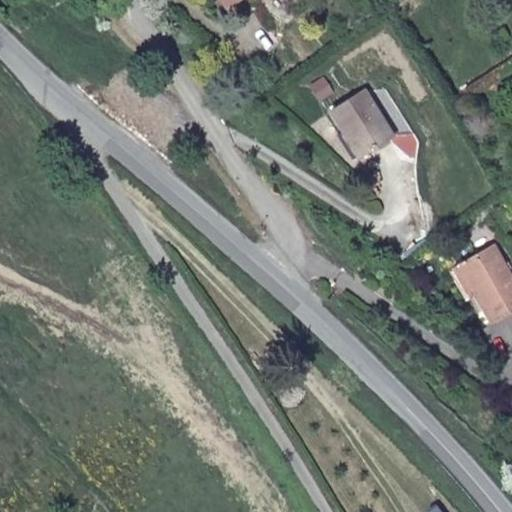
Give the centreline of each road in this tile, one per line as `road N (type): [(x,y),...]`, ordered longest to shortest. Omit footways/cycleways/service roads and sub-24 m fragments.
road 1 (unclassified): [(90,125),(86,146),(97,168),(324,511)]
road 2 (residential): [(127,0),(287,231),(293,258),(277,281)]
road 3 (secondary): [(277,281),(502,511)]
road 4 (secondary): [(90,125),(277,281)]
road 5 (secondary): [(0,37),(90,125)]
